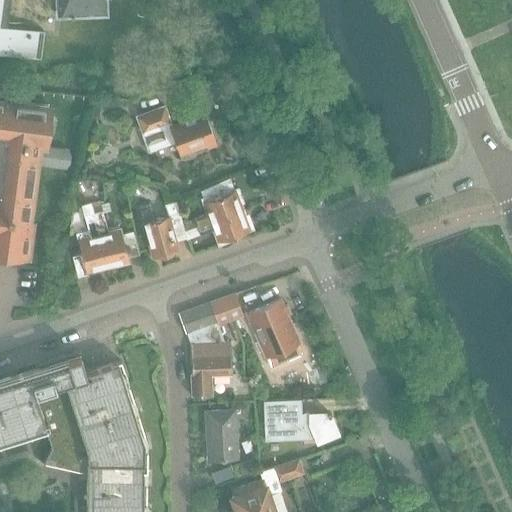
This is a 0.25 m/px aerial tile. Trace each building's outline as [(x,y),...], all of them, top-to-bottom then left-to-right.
[(0,0),(0,50),(40,56),(44,29),(6,24),(9,0),(55,0),(56,11),(83,10),(83,11),(106,10),(105,0),(0,0)] [(0,133),(48,140),(52,109),(0,102),(0,133)] [(205,112),(172,124),(165,105),(137,116),(149,146),(163,141),(174,137),(179,151),(205,141),(208,147),(217,143),(205,112)] [(47,146),(48,140),(0,133),(0,163),(35,168),(36,163),(65,167),(69,163),(70,154),(67,149),(47,146)] [(0,193),(31,198),(35,168),(0,163),(0,193)] [(184,230),(242,209),(239,201),(243,200),(238,187),(235,189),(230,177),(200,189),(209,212),(193,218),(182,221),(184,230)] [(130,183),(132,195),(147,192),(145,180),(130,183)] [(31,198),(0,193),(0,224),(28,228),(31,198)] [(106,264),(91,206),(90,202),(81,204),(88,230),(77,232),(82,253),(73,256),(78,275),(99,270),(98,266),(106,264)] [(184,230),(182,221),(179,212),(154,219),(150,202),(139,205),(153,256),(162,253),(165,257),(173,255),(174,250),(177,249),(175,240),(186,237),(184,230)] [(91,206),(106,264),(116,262),(117,265),(129,263),(127,256),(139,253),(133,230),(121,233),(120,229),(108,232),(101,203),(91,206)] [(184,230),(186,237),(198,233),(214,228),(219,242),(233,237),(232,234),(252,227),(248,214),(244,216),(242,209),(184,230)] [(27,233),(28,228),(0,224),(0,255),(28,259),(31,234),(27,233)] [(216,323),(228,319),(233,317),(241,314),(233,293),(209,301),(216,323)] [(265,356),(269,366),(300,353),(295,343),(298,342),(279,298),(246,312),(265,356)] [(222,339),(216,323),(209,301),(179,312),(189,342),(191,396),(210,395),(209,374),(231,373),(229,341),(224,341),(222,339)] [(233,317),(228,319),(235,340),(240,338),(233,317)] [(0,435),(4,434),(6,441),(23,435),(21,429),(35,424),(37,430),(45,428),(51,446),(45,459),(52,462),(60,466),(66,468),(70,468),(86,469),(86,511),(139,511),(140,503),(146,503),(146,485),(140,485),(140,470),(146,470),(146,449),(139,449),(137,434),(143,432),(137,413),(131,415),(126,400),(132,398),(127,382),(121,384),(116,369),(122,367),(120,359),(84,370),(79,355),(32,370),(11,377),(8,376),(6,376),(2,377),(0,379),(0,435)] [(326,413),(301,414),(300,399),(262,400),(264,440),(301,438),(301,437),(314,436),(316,442),(337,433),(330,416),(330,415),(328,412),(326,413)] [(224,459),(237,459),(234,409),(204,411),(207,458),(220,457),(220,460),(224,460),(224,459)] [(274,511),(268,493),(280,488),(277,480),(302,471),(297,457),(258,471),(261,479),(233,489),(234,493),(233,494),(232,494),(232,495),(231,496),(231,497),(231,499),(234,508),(231,509),(232,511),(231,511),(274,511)]
